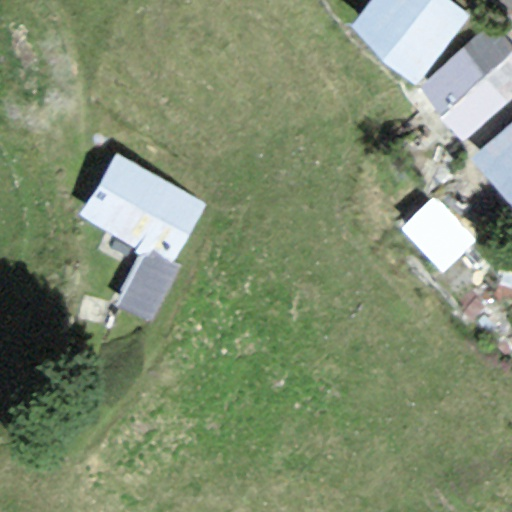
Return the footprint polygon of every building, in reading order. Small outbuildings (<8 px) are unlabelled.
[(465,16),(446,0),(380,0),(357,27),(414,76),(465,16)] [(511,91),(511,48),(494,28),(425,86),(464,132),(511,91)] [(511,131),(481,161),(511,193),(511,131)] [(200,206),(119,157),(84,215),(142,249),(148,241),(171,255),(200,206)] [(470,239),(433,201),(406,228),(442,265),(470,239)]
